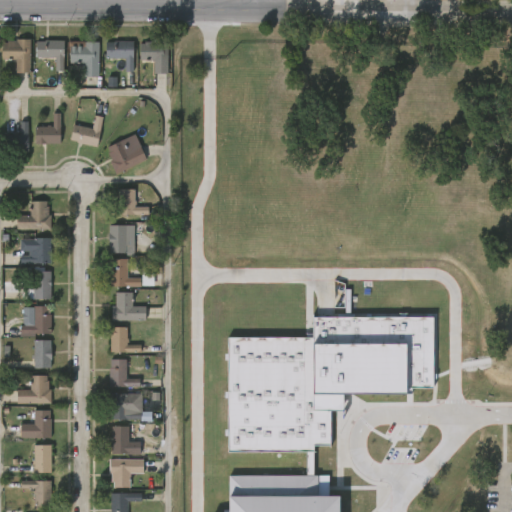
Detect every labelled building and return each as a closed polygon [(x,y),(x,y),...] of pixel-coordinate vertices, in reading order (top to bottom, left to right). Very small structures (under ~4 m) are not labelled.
[(30,39),(29,73),(16,73),(16,59),(1,59),(2,43),(7,43),(7,41),(15,41),(15,38),(30,39)] [(168,39),(167,74),(153,73),(153,60),(139,60),(139,43),(153,42),(153,39),(168,39)] [(64,41),(63,71),(55,71),(55,58),(36,57),(37,41),(64,41)] [(133,41),(133,71),(125,71),(125,58),(105,58),(105,41),(133,41)] [(98,42),(98,77),(84,77),(84,63),(70,62),(70,46),(84,46),(84,42),(98,42)] [(19,52),(0,51),(0,69),(5,70),(4,84),(19,84),(19,52)] [(52,52),(25,52),(25,69),(44,69),(44,81),(52,81),(52,52)] [(122,52),(95,52),(94,69),(114,69),(113,82),(122,82),(122,52)] [(156,84),(156,52),(128,52),(128,70),(142,70),(142,84),(156,84)] [(60,113),(60,143),(34,143),(34,127),(46,127),(46,125),(52,127),(52,113),(60,113)] [(103,117),(96,148),(70,140),(74,125),(91,129),(95,115),(103,117)] [(28,152),(0,153),(0,135),(19,135),(19,122),(27,121),(28,152)] [(49,155),(49,124),(42,124),(42,138),(24,138),(24,155),(49,155)] [(62,135),(58,152),(86,158),(92,128),(84,126),(81,140),(62,135)] [(122,140),(128,153),(141,146),(147,158),(116,174),(110,161),(111,161),(107,152),(109,151),(107,147),(122,140)] [(135,189),(135,206),(149,206),(149,214),(117,214),(118,189),(135,189)] [(123,200),(108,200),(108,226),(137,225),(137,217),(124,218),(123,200)] [(47,214),(47,216),(49,216),(49,230),(16,229),(16,216),(29,216),(29,202),(48,202),(47,214)] [(38,240),(38,212),(19,212),(19,227),(5,226),(5,240),(38,240)] [(125,233),(125,246),(133,246),(133,255),(125,256),(125,253),(109,254),(108,226),(125,226),(125,233)] [(97,264),(123,264),(122,236),(97,236),(97,264)] [(50,246),(50,262),(20,262),(20,256),(33,256),(33,250),(24,250),(23,241),(33,241),(33,238),(50,238),(50,246)] [(39,249),(9,250),(9,262),(17,262),(17,267),(9,267),(9,275),(39,274),(39,249)] [(129,260),(129,277),(137,277),(137,286),(107,286),(107,277),(108,277),(108,268),(110,268),(110,260),(129,260)] [(129,289),(115,289),(116,271),(103,271),(102,297),(129,298),(129,289)] [(23,298),(20,298),(20,287),(32,287),(32,272),(49,272),(50,298),(23,298)] [(39,310),(39,282),(22,282),(22,310),(39,310)] [(129,291),(128,305),(142,305),(142,320),(108,319),(108,305),(112,305),(112,291),(129,291)] [(134,332),(134,317),(121,317),(121,303),(104,303),(104,316),(100,316),(100,331),(134,332)] [(23,334),(20,334),(20,326),(33,326),(33,306),(50,306),(50,334),(23,334)] [(304,448),(225,449),(224,336),(310,335),(310,316),(432,316),(432,386),(404,387),(404,394),(341,394),(341,406),(329,407),(329,448),(317,449),(317,476),(317,497),(339,497),(339,511),(227,511),(227,476),(304,476),(304,448)] [(39,346),(39,318),(10,318),(10,346),(39,346)] [(124,326),(124,344),(138,344),(138,352),(107,352),(107,326),(124,326)] [(99,363),(129,363),(129,355),(116,355),(116,338),(99,338),(99,363)] [(35,367),(33,367),(33,339),(50,340),(50,367),(35,367)] [(40,351),(23,351),(22,378),(39,379),(40,351)] [(126,359),(126,378),(139,378),(139,387),(109,386),(110,359),(126,359)] [(115,370),(98,370),(98,398),(128,397),(128,389),(115,389),(115,370)] [(49,375),(49,380),(51,380),(51,389),(53,389),(53,403),(19,403),(19,389),(32,389),(32,375),(49,375)] [(38,414),(38,386),(19,386),(19,400),(5,401),(6,414),(38,414)] [(142,396),(142,412),(152,412),(152,421),(141,422),(141,419),(110,420),(110,394),(142,394),(142,396)] [(130,404),(102,405),(103,431),(131,430),(130,404)] [(51,437),(20,437),(20,423),(31,423),(31,409),(51,409),(51,437)] [(9,435),(9,448),(39,448),(39,421),(22,421),(22,434),(9,435)] [(128,426),(128,441),(140,441),(140,454),(111,454),(111,426),(128,426)] [(117,437),(100,437),(99,464),(129,464),(129,452),(117,452),(117,437)] [(47,472),(30,472),(30,445),(47,445),(47,472)] [(40,483),(39,455),(22,456),(23,483),(40,483)] [(129,474),(130,488),(113,488),(113,483),(111,483),(111,474),(109,474),(109,460),(142,459),(143,474),(129,474)] [(132,470),(99,470),(99,498),(119,498),(119,484),(132,484),(132,470)] [(47,480),(48,506),(31,506),(31,488),(17,488),(17,481),(47,480)] [(39,511),(40,491),(9,491),(9,499),(23,499),(22,511),(39,511)] [(127,510),(127,511),(110,511),(110,493),(140,493),(140,501),(127,501),(127,510)]
